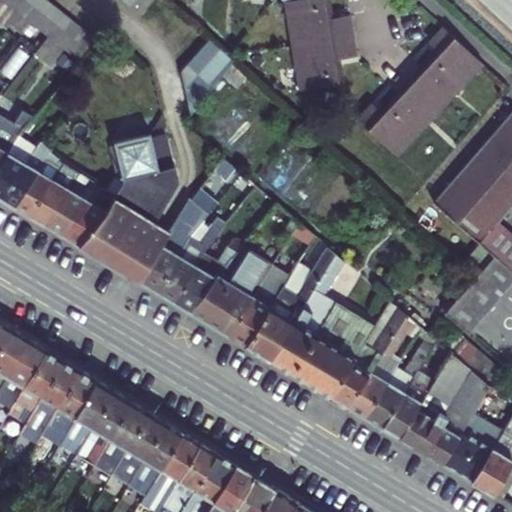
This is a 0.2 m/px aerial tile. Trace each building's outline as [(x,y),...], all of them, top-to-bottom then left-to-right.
[(0,0),(0,25),(1,26),(13,9),(1,0),(0,0)] [(93,37),(47,0),(1,0),(13,9),(46,35),(62,48),(75,58),(93,37)] [(124,0),(138,13),(150,0),(124,0)] [(288,0),(298,42),(357,30),(353,10),(334,14),(333,7),(331,0),(288,0)] [(485,60),(444,21),(429,37),(438,46),(410,75),(442,106),(485,60)] [(357,30),(298,42),(307,87),(349,78),(345,61),(343,54),(362,50),(357,30)] [(62,49),(45,36),(34,51),(50,64),(62,49)] [(233,59),(210,39),(182,72),(191,115),(222,73),(232,61),(233,59)] [(58,62),(69,70),(76,61),(65,53),(58,62)] [(236,85),(246,74),(232,61),(222,73),(236,85)] [(442,106),(410,75),(381,106),(373,98),(358,114),(399,152),(442,106)] [(0,160),(22,128),(32,117),(26,111),(22,116),(19,114),(10,126),(3,122),(0,125),(0,160)] [(480,241),(511,203),(511,111),(434,202),(480,241)] [(138,280),(169,229),(153,219),(177,179),(174,177),(176,173),(166,139),(151,143),(149,136),(146,127),(110,132),(108,172),(99,183),(115,195),(77,244),(138,280)] [(0,194),(39,140),(22,128),(0,160),(0,194)] [(149,136),(151,143),(166,139),(164,132),(149,136)] [(42,158),(50,147),(39,140),(0,194),(0,197),(12,205),(44,160),(42,158)] [(25,213),(64,158),(50,147),(42,158),(44,160),(12,205),(25,213)] [(42,223),(75,178),(81,170),(64,158),(25,213),(42,223)] [(93,191),(75,178),(42,223),(60,234),(93,191)] [(95,189),(99,183),(93,179),(89,184),(95,189)] [(77,244),(115,195),(99,183),(95,189),(93,191),(60,234),(77,244)] [(187,223),(205,200),(196,193),(178,214),(183,217),(182,220),(187,223)] [(288,236),(298,221),(275,202),(235,249),(215,272),(191,312),(227,333),(270,264),(288,236)] [(182,220),(183,217),(178,214),(172,224),(177,228),(178,227),(182,220)] [(204,252),(220,228),(211,221),(197,240),(190,236),(156,291),(173,301),(204,252)] [(305,250),(314,235),(298,221),(288,236),(305,250)] [(138,280),(156,291),(190,236),(178,227),(177,228),(172,224),(169,229),(138,280)] [(462,262),(477,274),(494,253),(481,242),(462,262)] [(215,272),(235,249),(226,245),(217,260),(204,252),(173,301),(191,312),(215,272)] [(287,279),(246,344),(269,359),(334,253),(325,245),(299,287),(287,279)] [(343,260),(334,253),(269,359),(291,371),(334,301),(323,293),(343,260)] [(477,274),(445,314),(467,333),(511,280),(511,269),(494,253),(477,274)] [(227,333),(246,344),(287,279),(289,275),(270,264),(227,333)] [(348,405),(404,313),(389,300),(374,324),(331,395),(348,405)] [(353,331),(362,317),(334,301),(291,371),(331,395),(365,338),(353,331)] [(348,405),(364,415),(395,365),(388,360),(392,353),(406,334),(412,339),(415,335),(421,326),(404,313),(348,405)] [(365,338),(374,324),(362,317),(353,331),(365,338)] [(464,338),(441,317),(428,332),(436,339),(451,351),(452,352),(464,338)] [(0,350),(12,331),(0,323),(0,350)] [(403,370),(395,365),(364,415),(382,426),(436,339),(428,332),(421,326),(415,335),(421,338),(403,370)] [(12,331),(0,350),(0,388),(7,376),(29,341),(12,331)] [(464,338),(452,352),(486,380),(498,367),(464,338)] [(398,436),(451,351),(436,339),(382,426),(398,436)] [(46,351),(29,341),(0,388),(0,416),(5,419),(46,351)] [(63,361),(46,351),(8,413),(25,423),(63,361)] [(486,380),(452,352),(451,351),(398,436),(441,461),(472,412),(490,384),(486,380)] [(400,358),(392,353),(388,360),(395,365),(400,358)] [(25,423),(19,432),(37,443),(80,371),(63,361),(25,423)] [(37,443),(36,445),(53,456),(97,381),(80,371),(37,443)] [(53,456),(47,465),(64,476),(77,454),(114,392),(97,381),(53,456)] [(132,403),(114,392),(77,454),(94,464),(132,403)] [(94,464),(111,475),(149,413),(132,403),(94,464)] [(472,412),(441,461),(472,480),(503,430),(472,412)] [(166,423),(149,413),(111,475),(128,484),(166,423)] [(511,414),(503,430),(472,480),(511,503),(511,414)] [(183,433),(166,423),(128,484),(145,495),(183,433)] [(183,433),(145,495),(141,502),(157,511),(162,504),(200,443),(183,433)] [(180,511),(217,453),(200,443),(162,504),(174,511),(180,511)] [(207,511),(236,464),(217,453),(180,511),(207,511)] [(261,511),(276,488),(236,464),(207,511),(261,511)] [(291,511),(298,502),(276,488),(261,511),(291,511)] [(315,511),(298,502),(291,511),(315,511)]
